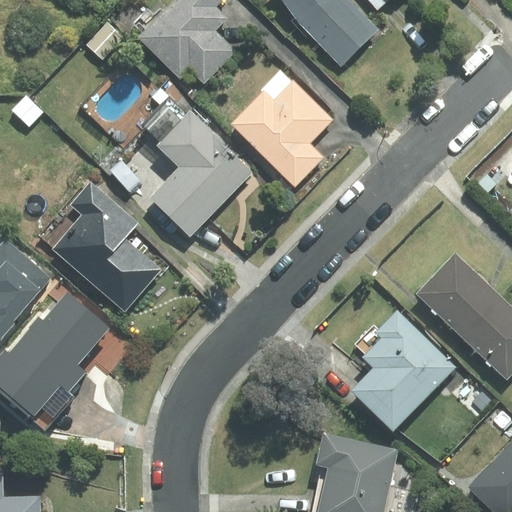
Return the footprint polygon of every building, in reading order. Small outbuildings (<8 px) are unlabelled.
[(178,0),(142,35),(184,78),(194,69),(207,83),(241,50),(229,38),(221,30),(233,17),(222,6),(227,0),(178,0)] [(289,0),(304,21),(305,22),(344,66),(383,29),(356,0),(289,0)] [(372,0),(381,9),(386,5),(391,0),(372,0)] [(113,26),(104,35),(115,46),(124,38),(113,26)] [(287,69),(269,87),(271,90),(280,99),(298,81),(287,69)] [(271,90),(237,124),(298,186),(328,156),(322,149),(315,142),(339,119),(299,79),(298,81),(280,99),(271,90)] [(158,193),(156,195),(195,234),(237,191),(256,172),(234,150),(237,148),(220,131),(197,109),(164,143),(168,147),(186,165),(158,193)] [(186,165),(168,147),(140,176),(158,193),(186,165)] [(143,223),(96,181),(77,203),(88,213),(58,247),(99,284),(129,310),(166,269),(130,237),(143,223)] [(461,252),(422,292),(427,297),(511,378),(511,377),(511,301),(494,284),(461,252)] [(117,325),(74,289),(21,352),(11,363),(40,388),(50,396),(55,400),(68,384),(76,391),(94,370),(85,363),(117,325)] [(461,366),(402,309),(381,330),(387,336),(368,355),(379,366),(376,369),(356,389),(398,430),(461,366)] [(0,376),(0,386),(24,407),(34,415),(41,407),(50,396),(40,388),(11,363),(0,376)] [(388,511),(403,449),(329,432),(322,463),(335,466),(334,470),(327,502),(326,506),(324,511),(388,511)] [(511,511),(511,445),(472,485),(480,493),(499,511),(511,511)] [(45,511),(45,500),(45,495),(7,496),(7,463),(0,463),(0,511),(45,511)]
